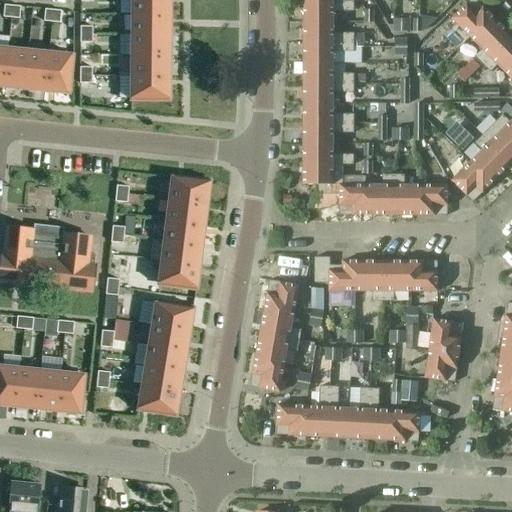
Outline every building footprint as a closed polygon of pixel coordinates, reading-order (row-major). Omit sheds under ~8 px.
[(128,0),(129,14),(167,14),(167,0),(128,0)] [(475,44),(497,23),(474,0),(471,0),(452,20),(475,44)] [(303,24),(333,24),(333,12),(354,12),(354,3),(343,2),(343,4),(303,3),(303,24)] [(9,18),(10,5),(1,5),(0,17),(9,18)] [(10,5),(9,18),(16,19),(17,6),(10,5)] [(50,22),(51,9),(42,8),(41,21),(50,22)] [(58,10),(51,9),(50,22),(57,22),(58,10)] [(128,34),(167,34),(167,14),(129,14),(128,34)] [(401,20),(401,32),(409,32),(409,20),(401,20)] [(413,20),(413,32),(421,32),(421,20),(413,20)] [(497,23),(475,44),(482,50),(475,57),(483,65),(511,37),(497,23)] [(333,34),(333,24),(303,24),(303,44),(354,44),(354,35),(333,34)] [(90,34),(78,34),(78,43),(90,43),(90,34)] [(128,34),(128,55),(167,55),(167,34),(128,34)] [(511,37),(483,65),(490,73),(497,66),(504,73),(511,64),(511,37)] [(394,40),(394,48),(406,48),(406,40),(394,40)] [(303,44),(303,64),(333,64),(333,53),(353,53),(354,44),(303,44)] [(406,48),(394,48),(394,57),(406,56),(406,48)] [(21,90),(25,51),(5,49),(1,88),(21,90)] [(41,92),(46,53),(25,51),(21,90),(41,92)] [(46,53),(41,92),(64,95),(68,55),(46,53)] [(128,55),(128,76),(166,76),(167,55),(128,55)] [(333,64),(303,64),(303,84),(353,85),(353,75),(333,75),(333,64)] [(78,76),(89,76),(89,67),(78,68),(78,76)] [(166,98),(166,76),(128,76),(128,98),(166,98)] [(400,93),(409,93),(409,81),(400,80),(400,93)] [(303,84),(303,104),(333,105),(333,93),(353,93),(353,85),(303,84)] [(450,87),(450,99),(458,99),(458,87),(450,87)] [(486,98),(486,90),(474,91),(474,99),(486,98)] [(486,90),(486,98),(499,98),(499,90),(486,90)] [(409,93),(400,93),(400,105),(409,105),(409,93)] [(303,125),(353,125),(353,115),(333,115),(333,105),(303,104),(303,125)] [(487,112),(487,104),(474,105),(475,113),(487,112)] [(487,104),(487,112),(499,112),(499,104),(487,104)] [(414,118),(423,118),(423,106),(414,106),(414,118)] [(497,122),(511,137),(511,120),(510,123),(503,116),(497,122)] [(378,129),(386,129),(386,117),(378,117),(378,129)] [(414,129),(422,129),(423,118),(414,118),(414,129)] [(511,137),(497,122),(482,137),(511,165),(511,163),(511,137)] [(303,125),(302,145),(333,145),(333,134),(353,134),(353,125),(303,125)] [(386,129),(378,129),(378,141),(386,141),(386,129)] [(400,141),(400,129),(392,129),(392,141),(400,141)] [(400,129),(400,141),(408,141),(408,129),(400,129)] [(414,129),(414,141),(422,141),(422,129),(414,129)] [(482,151),(475,158),(497,179),(511,165),(482,137),(475,144),(482,151)] [(302,165),(342,165),(353,165),(353,156),(333,156),(333,145),(302,145),(302,165)] [(365,145),(365,157),(372,157),(373,145),(365,145)] [(473,203),(497,179),(475,158),(452,182),(473,203)] [(364,162),(364,174),(372,174),(372,163),(364,162)] [(333,186),(339,186),(342,186),(342,165),(302,165),(302,186),(318,186),(318,195),(332,195),(333,186)] [(373,216),(393,216),(393,176),(382,176),(382,186),(373,186),(373,216)] [(393,216),(414,216),(414,186),(404,186),(404,176),(393,176),(393,216)] [(171,180),(169,199),(207,204),(209,185),(171,180)] [(116,186),(115,194),(128,195),(129,187),(116,186)] [(339,216),(373,216),(373,186),(342,186),(339,186),(339,216)] [(414,186),(414,216),(447,216),(447,186),(414,186)] [(128,195),(115,194),(114,202),(127,203),(128,195)] [(166,220),(204,225),(207,204),(169,199),(166,220)] [(163,240),(202,245),(204,225),(166,220),(163,240)] [(111,234),(124,236),(125,228),(111,227),(111,234)] [(6,229),(3,257),(0,284),(0,285),(91,296),(94,264),(91,263),(92,256),(88,256),(90,238),(63,235),(63,237),(33,234),(34,232),(6,229)] [(124,236),(111,234),(110,243),(123,244),(124,236)] [(163,240),(161,261),(199,266),(202,245),(163,240)] [(329,292),(362,292),(362,262),(341,262),(341,271),(330,271),(329,258),(314,258),(314,284),(329,284),(329,292)] [(199,266),(161,261),(158,284),(196,289),(199,266)] [(371,302),(383,302),(383,262),(362,262),(362,292),(372,292),(371,302)] [(403,262),(383,262),(383,302),(393,302),(393,292),(403,292),(403,262)] [(436,262),(403,262),(403,292),(436,293),(436,262)] [(105,287),(117,288),(118,280),(106,279),(105,287)] [(263,314),(293,320),(299,287),(269,281),(263,314)] [(117,288),(105,287),(104,295),(117,297),(117,288)] [(503,337),(511,337),(511,303),(507,303),(503,337)] [(150,326),(188,332),(192,310),(154,304),(150,326)] [(405,315),(417,315),(417,307),(406,307),(405,315)] [(312,308),(311,317),(322,319),(323,310),(312,308)] [(293,320),(263,314),(260,334),(299,341),(301,331),(291,329),(293,320)] [(405,315),(405,331),(417,331),(417,315),(405,315)] [(10,329),(11,316),(3,316),(2,328),(10,329)] [(311,317),(309,326),(320,328),(322,319),(311,317)] [(35,331),(43,332),(44,320),(36,319),(35,331)] [(44,320),(43,332),(51,333),(52,320),(44,320)] [(434,320),(429,349),(459,354),(463,325),(434,320)] [(188,332),(150,326),(147,346),(185,353),(188,332)] [(389,330),(388,342),(395,342),(397,342),(397,331),(389,330)] [(354,343),(354,331),(346,331),(346,342),(354,343)] [(362,343),(363,331),(354,331),(354,343),(362,343)] [(397,342),(405,343),(405,331),(397,331),(397,342)] [(99,339),(111,341),(112,333),(100,332),(99,339)] [(299,341),(260,334),(256,354),(285,360),(287,351),(297,352),(299,341)] [(500,357),(511,358),(511,337),(503,337),(500,357)] [(111,341),(99,339),(99,348),(111,349),(111,341)] [(147,346),(144,367),(182,373),(185,353),(147,346)] [(319,347),(311,346),(309,357),(317,359),(319,347)] [(332,360),(333,348),(324,348),(324,360),(332,360)] [(333,348),(332,360),(341,360),(341,348),(333,348)] [(371,348),(363,348),(363,360),(371,360),(371,348)] [(379,360),(379,348),(371,348),(371,360),(379,360)] [(459,354),(429,349),(425,379),(454,384),(459,354)] [(285,360),(256,354),(250,387),(279,393),(285,360)] [(497,377),(511,379),(511,358),(500,357),(497,377)] [(0,407),(14,409),(18,369),(0,367),(0,407)] [(182,373),(144,367),(140,387),(178,393),(182,373)] [(38,371),(18,369),(14,409),(34,411),(38,371)] [(58,373),(38,371),(34,411),(54,413),(58,373)] [(58,373),(54,413),(77,415),(81,376),(58,373)] [(96,373),(95,381),(107,382),(108,373),(96,373)] [(297,381),(309,383),(310,375),(298,373),(297,381)] [(511,379),(497,377),(492,411),(511,413),(511,379)] [(107,382),(95,381),(94,389),(106,390),(107,382)] [(307,391),(309,383),(297,381),(295,389),(307,391)] [(392,381),(391,393),(399,394),(400,382),(392,381)] [(417,397),(418,382),(403,381),(401,400),(416,401),(417,397)] [(178,393),(140,387),(136,410),(174,416),(178,393)] [(319,408),(309,407),(308,438),(327,438),(329,388),(320,387),(319,408)] [(347,439),(348,409),(337,409),(338,388),(329,388),(327,438),(347,439)] [(347,439),(366,441),(369,390),(349,389),(348,409),(347,439)] [(366,441),(385,441),(387,413),(387,411),(378,411),(379,390),(369,390),(366,441)] [(275,436),(308,438),(309,407),(277,405),(275,436)] [(419,413),(387,411),(387,413),(385,441),(418,443),(419,413)] [(9,507),(8,511),(36,511),(36,510),(37,511),(40,487),(12,484),(9,507)] [(84,511),(86,493),(62,490),(60,507),(57,507),(56,511),(84,511)]
